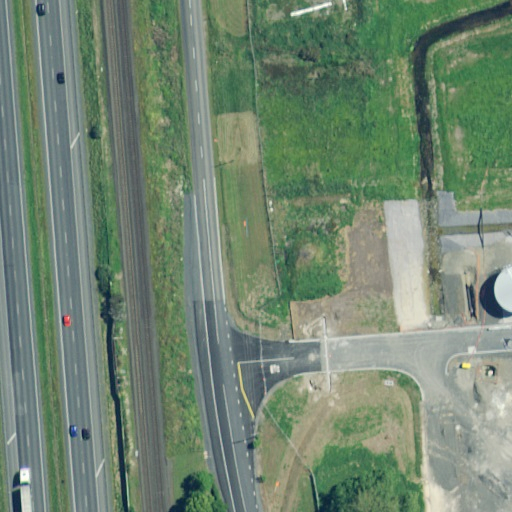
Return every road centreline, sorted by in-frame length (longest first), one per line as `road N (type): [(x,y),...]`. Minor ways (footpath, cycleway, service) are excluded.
road 1 (unclassified): [(189,0),(218,353),(245,511)]
road 2 (motorway): [(46,0),(85,511)]
road 3 (motorway): [(27,511),(0,94)]
